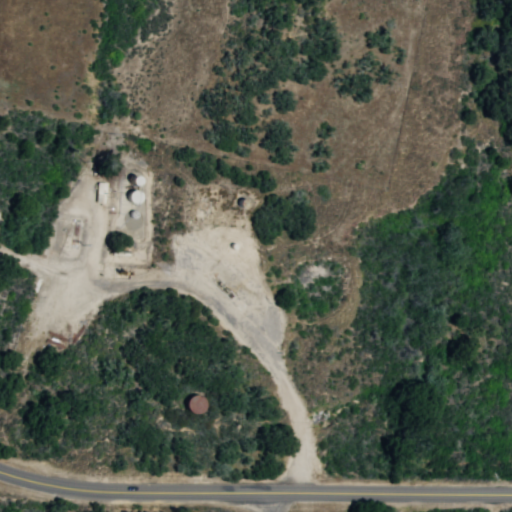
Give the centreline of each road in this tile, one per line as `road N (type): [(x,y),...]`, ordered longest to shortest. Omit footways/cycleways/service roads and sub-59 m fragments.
road 1 (residential): [(511,491),(158,490),(67,485),(0,470)]
road 2 (residential): [(0,249),(56,271),(186,283),(245,326),(276,360),(299,423),(301,489),(280,511)]
